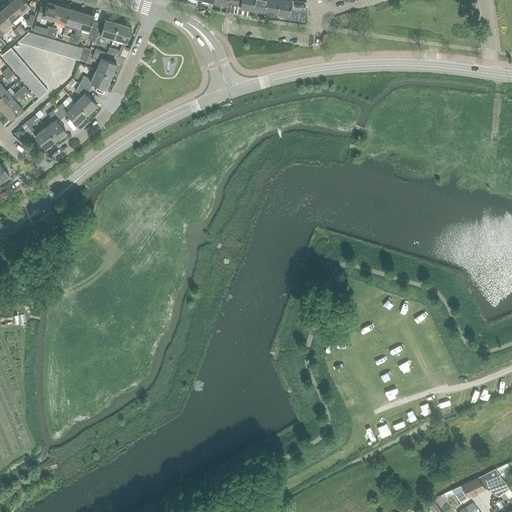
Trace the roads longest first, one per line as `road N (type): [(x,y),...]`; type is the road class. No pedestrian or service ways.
road 1 (tertiary): [(0,237),(127,141),(230,92)]
road 2 (tertiary): [(230,92),(356,67),(490,73)]
road 3 (residential): [(37,172),(111,108),(155,10)]
